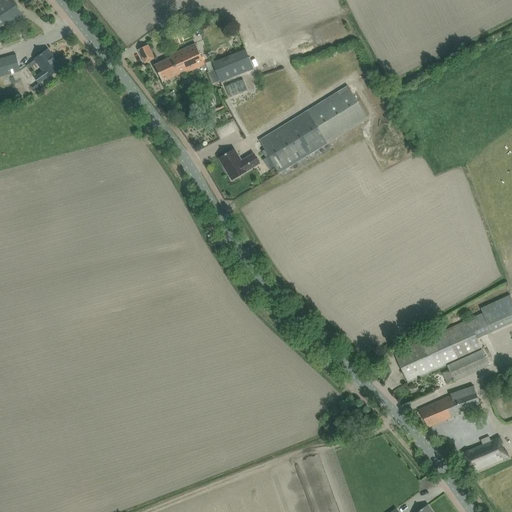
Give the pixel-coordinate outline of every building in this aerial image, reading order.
[(0,0),(0,35),(25,19),(12,0),(0,0)] [(247,20),(250,30),(268,24),(264,14),(247,20)] [(163,81),(186,70),(187,73),(205,65),(195,43),(169,54),(171,57),(155,65),(163,81)] [(144,63),(155,58),(149,45),(138,50),(144,63)] [(220,82),(253,69),(246,49),(212,63),(215,69),(208,72),(212,84),(220,81),(220,82)] [(41,55),(35,59),(43,71),(34,77),(38,83),(61,68),(48,50),(42,54),(42,53),(40,54),(41,55)] [(16,55),(0,59),(0,77),(20,72),(16,55)] [(329,63),(309,74),(320,93),(352,75),(342,58),(330,65),(329,63)] [(285,84),(292,98),(306,91),(299,77),(285,84)] [(272,92),(235,113),(246,134),(283,113),(274,96),(285,91),(279,79),(268,85),(272,92)] [(38,83),(30,89),(33,93),(41,87),(38,83)] [(280,172),(368,118),(348,86),(260,140),(280,172)] [(232,180),(252,167),(260,163),(254,153),(241,161),(234,149),(219,158),(219,159),(221,158),(227,167),(225,168),(232,180)] [(395,353),(408,383),(447,365),(454,381),(489,365),(477,338),(511,322),(511,298),(510,295),(481,308),(483,313),(395,353)] [(428,427),(461,414),(461,413),(481,405),(474,386),(450,394),(451,395),(418,410),(428,427)] [(508,456),(505,450),(504,451),(501,444),(502,443),(500,438),(491,442),(489,437),(480,441),(482,445),(468,452),(470,458),(463,461),(469,473),(508,456)]
